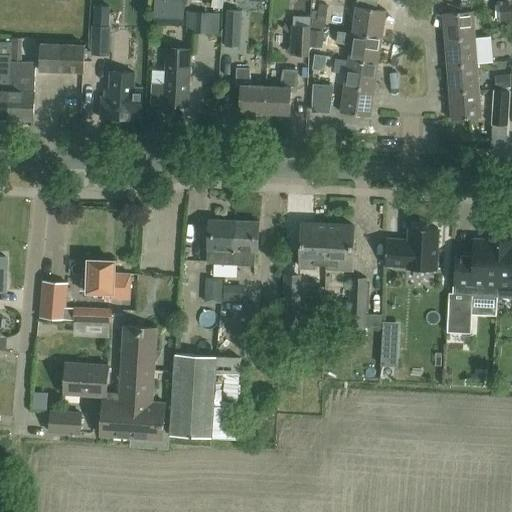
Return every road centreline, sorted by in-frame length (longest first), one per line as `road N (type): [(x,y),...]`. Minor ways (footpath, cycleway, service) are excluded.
road 1 (tertiary): [(406,170),(39,158)]
road 2 (residential): [(20,421),(39,158)]
road 3 (residential): [(410,108),(430,91),(429,37),(419,28),(399,38),(392,90),(401,105)]
